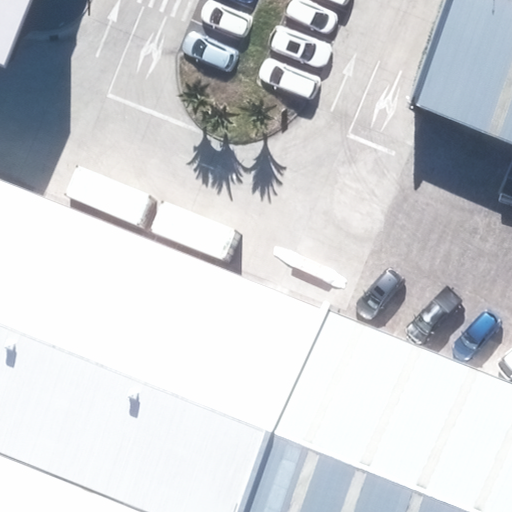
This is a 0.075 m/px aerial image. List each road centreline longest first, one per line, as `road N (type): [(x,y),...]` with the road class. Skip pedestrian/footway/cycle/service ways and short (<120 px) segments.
road 1 (unknown): [(85,121),(304,206)]
road 2 (unknown): [(304,206),(511,286)]
road 3 (unknown): [(304,206),(384,0)]
road 4 (unknown): [(133,0),(85,121)]
